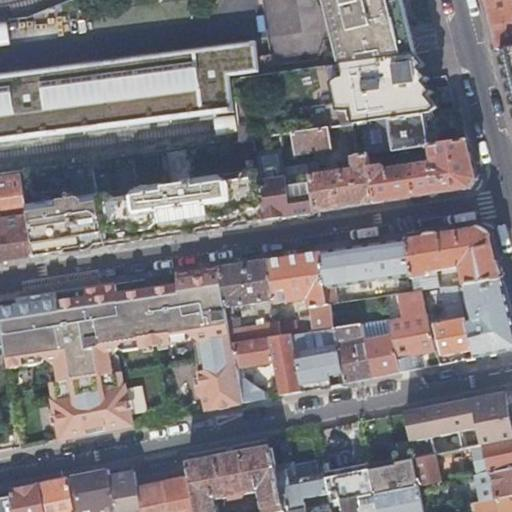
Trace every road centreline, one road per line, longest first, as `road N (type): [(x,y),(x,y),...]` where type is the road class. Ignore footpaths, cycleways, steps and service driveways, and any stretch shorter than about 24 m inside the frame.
road 1 (residential): [(0,474),(511,373)]
road 2 (residential): [(506,204),(0,283)]
road 3 (residential): [(456,0),(506,204)]
